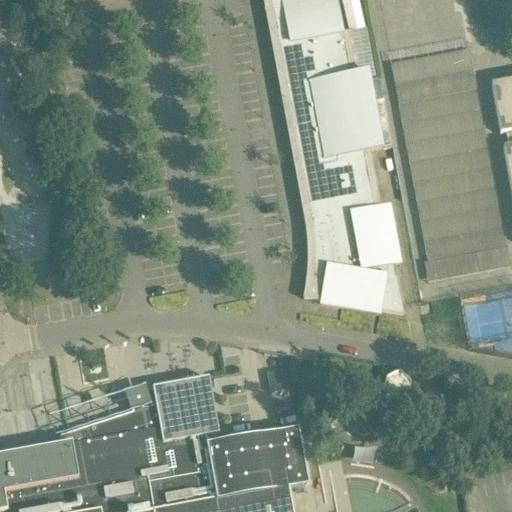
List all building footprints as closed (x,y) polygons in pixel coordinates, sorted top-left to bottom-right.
[(335,0),(319,0),(264,10),(302,210),(302,212),(306,234),(307,255),(307,258),(306,279),(303,300),(404,317),(394,267),(397,266),(387,209),(381,210),(370,153),(382,151),(368,75),(356,77),(348,34),(342,35),(335,0)] [(364,68),(382,66),(377,31),(359,33),(364,68)] [(511,82),(491,87),(500,137),(505,135),(508,149),(502,150),(511,202),(511,82)] [(477,92),(398,106),(427,264),(423,265),(428,287),(511,270),(477,92)] [(271,395),(289,392),(286,376),(286,372),(267,375),(268,380),(271,395)] [(409,390),(410,385),(399,373),(396,375),(386,380),(382,404),(406,408),(409,390)] [(0,511),(288,511),(285,492),(304,488),(294,432),(221,445),(209,380),(152,390),(156,407),(151,409),(151,403),(131,407),(132,415),(60,438),(62,448),(0,459),(0,511)]
